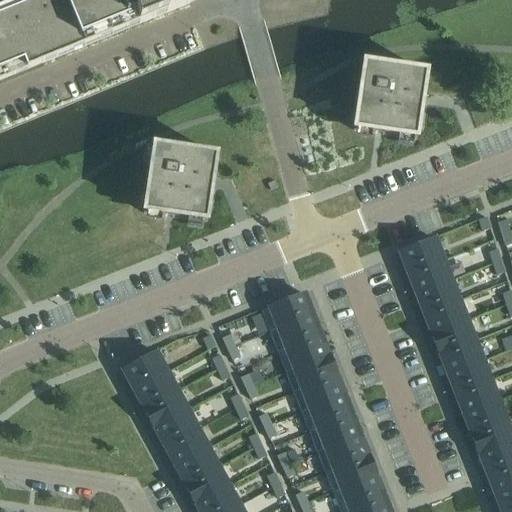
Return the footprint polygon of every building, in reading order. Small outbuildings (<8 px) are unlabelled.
[(0,81),(200,0),(22,0),(0,9),(0,81)] [(424,93),(427,74),(363,64),(353,131),(374,135),(378,135),(383,136),(417,141),(422,105),(423,100),(424,93)] [(217,156),(154,147),(144,214),(168,218),(207,224),(213,184),(217,156)] [(486,219),(479,221),(482,233),(490,230),(486,219)] [(506,222),(498,224),(502,236),(510,233),(506,222)] [(511,240),(510,233),(502,236),(506,247),(511,245),(511,240)] [(435,241),(400,255),(408,276),(444,262),(435,241)] [(497,251),(489,254),(493,265),(501,263),(497,251)] [(444,262),(408,276),(416,296),(452,282),(444,262)] [(501,263),(493,265),(497,277),(504,274),(501,263)] [(452,282),(416,296),(424,316),(459,302),(452,282)] [(511,297),(510,293),(502,295),(506,307),(511,304),(511,297)] [(305,296),(261,313),(270,334),(313,317),(305,296)] [(459,302),(424,316),(432,336),(467,322),(459,302)] [(313,317),(270,334),(278,354),(321,337),(313,317)] [(467,322),(432,336),(439,356),(475,342),(467,322)] [(210,337),(203,340),(208,351),(215,348),(210,337)] [(230,337),(222,340),(228,351),(235,348),(230,337)] [(321,337),(278,354),(286,374),(329,357),(321,337)] [(511,337),(502,341),(506,352),(511,350),(511,337)] [(475,342),(439,356),(447,376),(483,362),(475,342)] [(235,348),(228,351),(233,362),(240,359),(235,348)] [(157,354),(123,372),(134,392),(168,374),(157,354)] [(220,357),(212,361),(217,372),(225,368),(220,357)] [(329,357),(286,374),(294,394),(337,377),(338,377),(330,357),(329,357)] [(483,362),(447,376),(455,396),(491,382),(483,362)] [(225,368),(217,372),(222,382),(230,379),(225,368)] [(168,374),(134,392),(144,411),(178,393),(168,374)] [(248,376),(241,380),(246,390),(253,387),(248,376)] [(337,377),(294,394),(302,414),(345,397),(337,377)] [(491,382),(455,396),(463,416),(499,402),(491,382)] [(253,387),(246,390),(251,401),(258,398),(253,387)] [(144,411),(154,430),(188,412),(178,393),(144,411)] [(238,396),(230,400),(236,411),(243,407),(238,396)] [(345,397),(302,414),(310,434),(353,417),(345,397)] [(499,402),(463,416),(471,437),(507,422),(499,402)] [(243,407),(236,411),(241,422),(248,418),(243,407)] [(188,412),(154,430),(165,449),(199,431),(188,412)] [(266,415),(259,419),(264,430),(272,426),(266,415)] [(353,417),(310,434),(318,454),(361,437),(353,417)] [(471,437),(479,457),(511,443),(511,435),(507,422),(471,437)] [(272,426),(264,430),(269,440),(277,437),(272,426)] [(199,431),(165,449),(175,468),(209,450),(199,431)] [(256,436),(249,439),(254,450),(261,446),(256,436)] [(361,437),(318,454),(326,474),(369,457),(361,437)] [(511,443),(479,457),(487,477),(511,466),(511,443)] [(261,446),(254,450),(259,461),(266,457),(261,446)] [(209,450),(175,468),(185,487),(219,469),(209,450)] [(285,454),(277,458),(282,469),(290,465),(285,454)] [(369,457),(326,474),(334,494),(377,478),(377,477),(369,457)] [(290,465),(282,469),(288,480),(295,476),(290,465)] [(511,466),(487,477),(495,497),(511,490),(511,466)] [(185,487),(195,506),(196,506),(230,488),(219,469),(185,487)] [(274,475),(267,478),(272,489),(280,486),(274,475)] [(377,478),(334,494),(340,511),(347,511),(385,498),(377,478)] [(280,486),(272,489),(277,500),(285,497),(280,486)] [(230,488),(196,506),(198,511),(229,511),(240,507),(230,488)] [(511,511),(511,490),(495,497),(500,511),(511,511)] [(303,494),(296,497),(301,508),(308,505),(303,494)] [(390,511),(385,498),(347,511),(390,511)]
